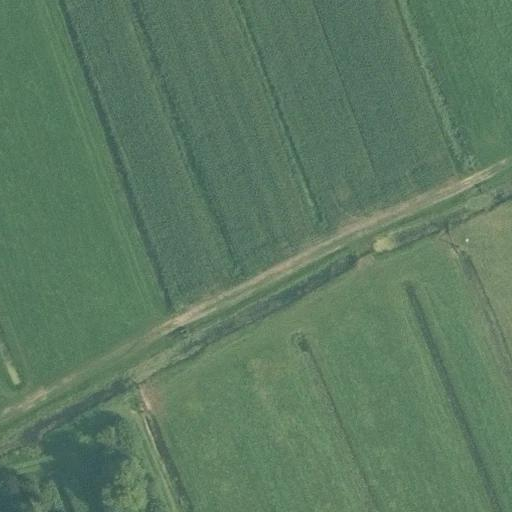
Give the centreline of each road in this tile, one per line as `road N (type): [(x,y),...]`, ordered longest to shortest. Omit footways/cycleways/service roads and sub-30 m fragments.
road 1 (track): [(375,286),(354,237),(0,421)]
road 2 (track): [(511,166),(354,237)]
